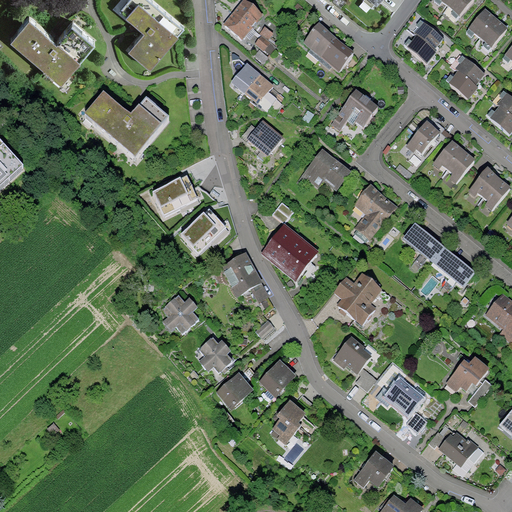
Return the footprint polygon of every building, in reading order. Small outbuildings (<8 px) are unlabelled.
[(186,28),(153,0),(130,0),(121,11),(145,31),(129,49),(151,68),(186,28)] [(457,0),(439,0),(438,1),(449,10),(457,0)] [(475,1),(474,0),(457,0),(449,10),(460,19),(475,1)] [(263,20),(245,4),(235,16),(253,31),(263,20)] [(497,24),(486,15),(471,33),(481,42),(497,24)] [(253,31),(235,16),(225,28),(243,43),(253,31)] [(63,82),(96,43),(74,24),(59,41),(30,17),(12,39),(63,82)] [(508,33),(497,24),(481,42),(492,51),(508,33)] [(338,43),(320,28),(305,47),(322,62),(338,43)] [(444,43),(425,28),(417,38),(419,40),(436,53),(444,43)] [(275,37),(267,31),(262,37),(270,44),(275,37)] [(436,53),(419,40),(409,51),(429,67),(438,55),(436,53)] [(270,48),(261,41),(256,48),(265,54),(270,48)] [(356,58),(338,43),(322,62),(340,76),(356,58)] [(486,78),(467,63),(459,73),(461,75),(478,88),(486,78)] [(262,79),(248,69),(234,87),(247,97),(262,79)] [(478,88),(461,75),(451,87),(471,102),(480,90),(478,88)] [(274,89),(262,79),(247,97),(269,114),(278,103),(269,96),(274,89)] [(383,113),(358,94),(331,128),(340,135),(348,123),(354,128),(357,124),(368,132),(383,113)] [(511,101),(508,98),(500,108),(502,110),(511,117),(511,101)] [(138,164),(171,124),(149,105),(134,123),(105,99),(87,121),(138,164)] [(511,117),(502,110),(492,122),(511,137),(511,136),(511,117)] [(284,141),(263,125),(248,144),(269,160),(284,141)] [(439,136),(428,126),(409,149),(421,158),(439,136)] [(464,156),(453,146),(436,165),(448,175),(464,156)] [(0,197),(23,177),(0,150),(0,197)] [(352,177),(323,154),(304,178),(314,186),(320,180),(339,194),(352,177)] [(476,166),(464,156),(448,175),(459,185),(476,166)] [(500,183),(488,173),(472,192),(484,202),(500,183)] [(191,186),(189,180),(164,192),(170,205),(177,202),(180,209),(187,206),(192,217),(215,206),(210,196),(214,194),(207,178),(191,186)] [(511,193),(500,183),(484,202),(495,212),(511,193)] [(356,209),(368,220),(370,217),(383,227),(385,228),(399,211),(372,190),(356,209)] [(368,220),(355,236),(368,246),(383,227),(370,217),(368,220)] [(320,257),(285,229),(262,258),(297,286),(320,257)] [(446,253),(416,229),(405,243),(434,267),(446,253)] [(475,278),(446,253),(434,267),(464,292),(475,278)] [(215,263),(219,269),(233,260),(229,254),(215,263)] [(271,300),(247,258),(220,273),(237,301),(251,293),(259,307),(271,300)] [(382,295),(363,279),(355,288),(347,282),(334,297),(344,305),(340,310),(364,330),(377,314),(371,309),(382,295)] [(511,344),(511,305),(503,298),(487,317),(505,331),(501,336),(511,345),(511,344)] [(186,309),(179,300),(168,310),(174,317),(168,321),(175,330),(181,326),(189,335),(200,326),(192,316),(196,312),(190,305),(186,309)] [(273,329),(267,323),(256,333),(261,339),(273,329)] [(374,359),(352,341),(335,362),(345,370),(348,367),(359,376),(374,359)] [(220,350),(213,342),(202,351),(208,358),(202,363),(209,372),(215,367),(223,376),(234,367),(226,357),(230,354),(224,347),(220,350)] [(489,368),(474,356),(469,363),(465,359),(446,384),(457,393),(461,387),(466,391),(472,383),(475,386),(489,368)] [(297,381),(280,365),(261,384),(278,400),(297,381)] [(255,375),(250,369),(217,396),(232,413),(254,394),(245,383),(255,375)] [(492,385),(485,380),(468,402),(475,408),(492,385)] [(425,401),(402,383),(385,404),(395,413),(397,410),(410,420),(425,401)] [(307,418),(291,404),(277,421),(281,424),(274,433),(289,446),(303,430),(299,427),(307,418)] [(455,437),(441,453),(468,476),(485,455),(473,445),(470,449),(455,437)] [(395,473),(377,457),(355,482),(365,491),(371,484),(379,491),(395,473)] [(407,509),(395,500),(386,511),(423,511),(412,503),(407,509)]
